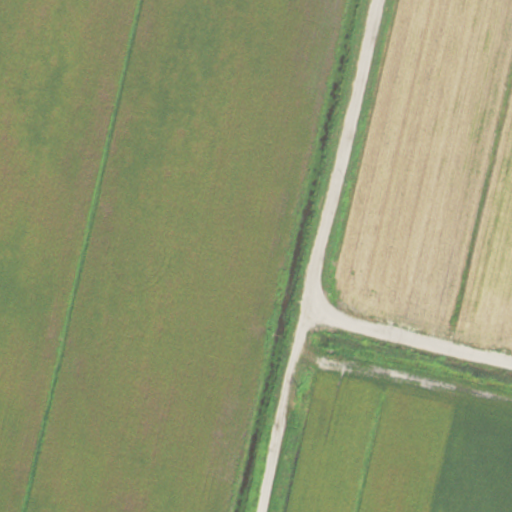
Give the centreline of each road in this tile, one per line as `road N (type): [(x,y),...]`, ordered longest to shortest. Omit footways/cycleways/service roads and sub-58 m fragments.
road 1 (residential): [(261,511),(375,0)]
road 2 (track): [(511,359),(307,311)]
